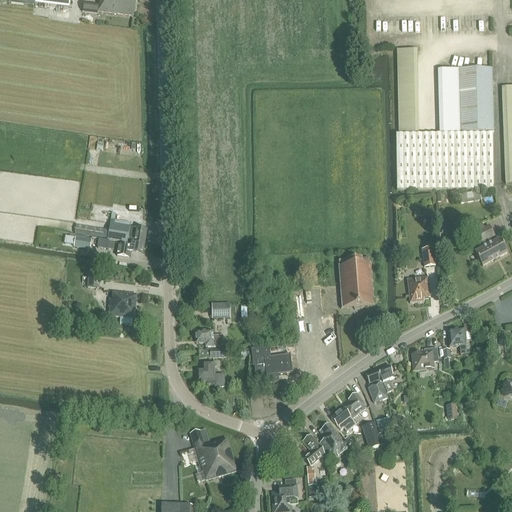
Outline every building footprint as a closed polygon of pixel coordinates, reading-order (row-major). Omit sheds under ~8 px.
[(83,12),(97,14),(98,11),(133,16),(135,0),(99,0),(99,5),(84,3),(83,12)] [(396,50),(398,128),(419,128),(417,49),(396,50)] [(493,133),(492,68),(459,69),(461,134),(493,133)] [(511,86),(501,87),(503,183),(510,183),(509,178),(511,178),(511,86)] [(398,135),(396,136),(397,192),(493,190),(492,134),(461,134),(441,135),(415,135),(398,135)] [(127,218),(134,216),(133,208),(125,209),(127,218)] [(481,222),(470,228),(482,249),(475,253),(483,267),(507,254),(499,239),(493,243),(491,239),(494,237),(489,226),(485,229),(481,222)] [(110,225),(108,241),(132,245),(144,247),(147,230),(110,225)] [(92,241),(77,238),(75,248),(91,251),(92,241)] [(131,248),(119,246),(117,256),(130,259),(131,254),(143,256),(144,247),(132,245),(131,248)] [(422,250),(424,268),(435,266),(432,249),(422,250)] [(337,262),(341,310),(375,307),(371,259),(337,262)] [(88,288),(99,289),(100,274),(89,273),(88,288)] [(424,303),(423,300),(430,299),(427,279),(407,281),(409,305),(424,303)] [(110,318),(135,320),(137,296),(114,294),(113,301),(110,301),(109,309),(111,309),(110,318)] [(230,305),(212,305),(212,320),(231,320),(230,305)] [(239,319),(249,319),(249,307),(239,307),(239,319)] [(464,329),(448,330),(450,347),(460,346),(461,354),(467,353),(465,333),(471,333),(470,325),(463,326),(464,329)] [(196,333),(196,344),(205,344),(205,348),(222,348),(222,337),(212,338),(212,332),(196,333)] [(278,375),(293,373),(291,356),(265,359),(263,349),(251,350),(253,367),(254,367),(256,386),(279,383),(278,375)] [(426,371),(434,370),(434,364),(438,363),(437,349),(424,350),(424,353),(420,353),(420,355),(412,356),(414,373),(426,372),(426,371)] [(210,351),(210,359),(226,359),(226,351),(210,351)] [(207,385),(215,385),(215,390),(225,390),(225,377),(215,377),(215,364),(203,365),(203,371),(198,371),(199,383),(207,383),(207,385)] [(389,381),(395,378),(390,366),(379,371),(384,383),(382,384),(387,393),(393,391),(389,381)] [(389,398),(387,393),(382,384),(384,383),(379,371),(367,376),(372,388),(369,389),(375,404),(389,398)] [(351,403),(344,409),(353,420),(366,410),(362,406),(364,405),(356,395),(349,401),(351,403)] [(446,406),(447,414),(448,421),(457,421),(456,405),(446,406)] [(331,418),(340,430),(343,428),(347,432),(357,425),(353,420),(344,409),(331,418)] [(376,423),(379,433),(391,429),(389,419),(376,423)] [(364,435),(369,450),(381,446),(374,424),(361,428),(364,435)] [(319,433),(325,440),(320,445),(331,459),(337,455),(338,456),(340,455),(347,449),(329,425),(321,432),(319,433)] [(205,431),(190,435),(202,473),(204,473),(207,481),(236,473),(227,441),(210,446),(205,431)] [(303,443),(312,454),(310,456),(309,456),(304,460),(311,468),(325,456),(320,448),(321,447),(311,436),(303,443)] [(278,495),(273,495),(274,511),(290,511),(290,507),(298,506),(297,498),(298,498),(297,482),(287,482),(287,487),(278,488),(278,495)] [(316,487),(307,488),(308,499),(317,498),(316,487)]
